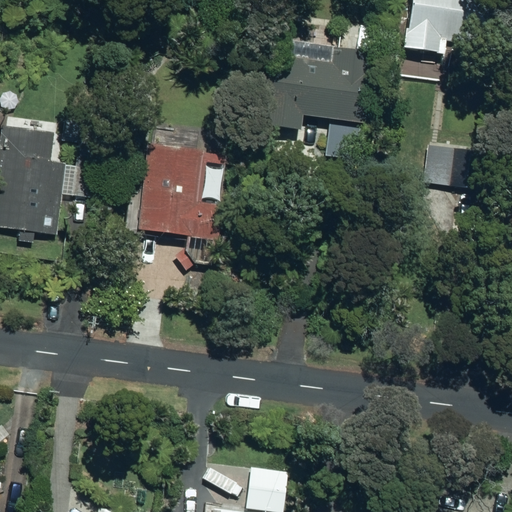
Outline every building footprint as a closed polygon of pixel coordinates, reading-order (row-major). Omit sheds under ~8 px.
[(406,0),(400,47),(441,52),(443,36),(479,40),(484,0),(406,0)] [(362,126),(373,52),(331,46),(329,63),(264,53),(254,125),(295,131),(297,116),(327,121),(320,169),(363,177),(367,153),(354,151),(357,125),(362,126)] [(60,140),(73,141),(75,119),(63,118),(60,140)] [(129,140),(143,142),(146,120),(132,118),(129,140)] [(15,240),(30,242),(31,231),(54,234),(59,194),(83,196),(86,166),(48,161),(52,133),(0,126),(0,227),(16,229),(15,240)] [(209,202),(215,150),(144,140),(131,233),(179,239),(179,247),(172,253),(184,269),(192,263),(210,265),(218,203),(209,202)] [(470,150),(451,147),(447,186),(466,189),(470,150)] [(248,477),(244,511),(253,511),(277,511),(281,481),(248,477)]
